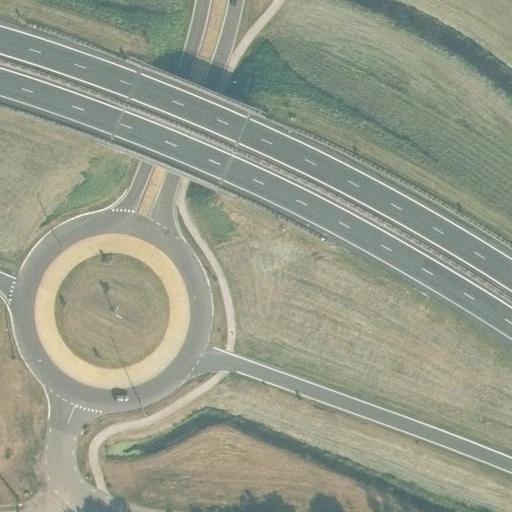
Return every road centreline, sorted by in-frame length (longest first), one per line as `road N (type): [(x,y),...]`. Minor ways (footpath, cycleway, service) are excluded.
road 1 (trunk): [(0,85),(227,168),(343,223),(511,322)]
road 2 (trunk): [(511,277),(347,179),(242,130),(0,41)]
road 3 (trunk): [(189,354),(511,464)]
road 4 (primary): [(158,237),(235,0)]
road 5 (primary): [(200,0),(146,162),(111,224)]
road 6 (primary): [(189,354),(200,316),(197,290),(178,254),(158,237)]
road 7 (primary): [(77,393),(139,395),(173,375),(189,354)]
road 8 (primary): [(111,224),(54,245),(24,300)]
